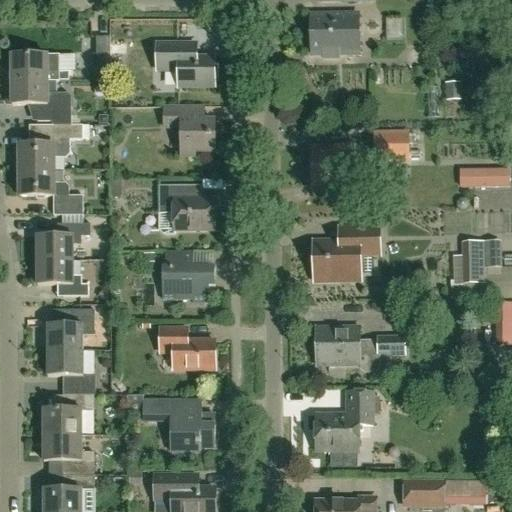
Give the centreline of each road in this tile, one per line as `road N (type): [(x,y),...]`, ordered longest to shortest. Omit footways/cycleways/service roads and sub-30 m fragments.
road 1 (residential): [(269,511),(267,0)]
road 2 (residential): [(0,250),(7,511)]
